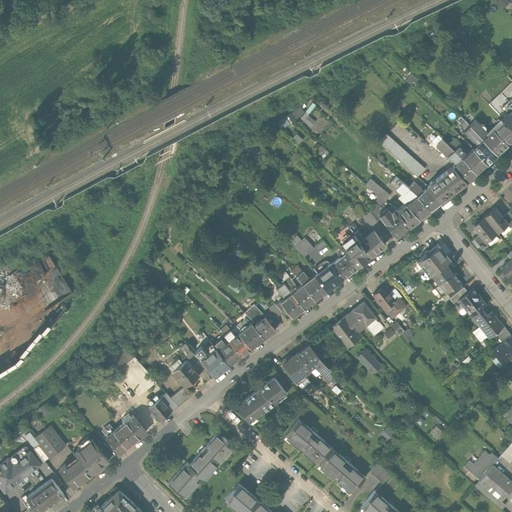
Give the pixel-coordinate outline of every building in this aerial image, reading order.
[(510,2),(507,0),(498,0),(496,2),(503,9),(510,2)] [(412,74),(406,80),(411,85),(417,79),(412,74)] [(511,101),(498,115),(503,120),(511,129),(511,101)] [(315,105),(312,102),(306,110),(307,110),(305,112),(308,114),(315,105)] [(299,106),(284,116),(290,124),(295,121),(294,119),(303,112),(299,106)] [(307,115),(305,113),(300,118),(303,121),(302,121),(310,128),(315,122),(308,115),(307,115)] [(474,120),(469,125),(497,154),(507,145),(493,130),(486,136),(485,135),(486,134),(486,132),(474,120)] [(511,129),(503,120),(493,130),(507,145),(511,139),(511,129)] [(464,131),(478,145),(473,149),(486,164),(497,154),(469,125),(464,131)] [(374,139),(377,142),(386,133),(382,130),(374,139)] [(377,142),(416,177),(425,169),(386,133),(377,142)] [(463,158),(461,159),(455,151),(454,151),(437,135),(431,142),(450,160),(451,158),(456,164),(452,167),(466,182),(476,173),(463,158)] [(455,138),(449,145),(455,151),(458,147),(456,145),(458,144),(460,146),(461,145),(455,138)] [(260,154),(248,144),(244,150),(256,159),(260,154)] [(473,149),(466,155),(465,153),(466,152),(460,146),(458,144),(456,145),(458,147),(455,151),(461,159),(463,158),(476,173),(486,164),(473,149)] [(441,201),(466,182),(452,167),(427,187),(428,187),(441,201)] [(370,178),(365,184),(384,201),(389,195),(370,178)] [(399,188),(408,198),(406,201),(404,202),(406,204),(419,218),(430,209),(407,186),(402,181),(397,186),(399,188)] [(428,187),(421,192),(420,191),(420,188),(412,181),(407,186),(430,209),(441,201),(428,187)] [(396,190),(406,201),(408,198),(399,188),(396,190)] [(357,204),(352,207),(359,216),(364,213),(357,204)] [(406,204),(397,211),(409,226),(419,218),(406,204)] [(395,236),(409,226),(397,211),(395,208),(390,212),(387,207),(378,214),(395,236)] [(492,212),(484,217),(496,233),(508,224),(502,216),(496,208),(494,208),(492,210),(492,212)] [(511,215),(508,211),(502,216),(508,224),(511,228),(511,227),(511,215)] [(485,242),(496,233),(484,217),(477,224),(475,224),(473,225),(473,227),(479,235),(485,242)] [(312,243),(321,237),(315,228),(306,234),(312,243)] [(357,230),(353,233),(371,255),(385,244),(374,229),(363,237),(357,230)] [(356,266),(371,255),(353,233),(339,243),(342,247),(356,266)] [(301,239),(297,234),(290,241),(294,245),(293,246),(303,256),(313,247),(304,236),(301,239)] [(479,235),(473,239),(482,250),(488,245),(485,242),(479,235)] [(427,278),(431,275),(445,264),(450,260),(446,255),(438,244),(422,257),(417,261),(423,269),(421,271),(427,278)] [(342,277),(356,266),(342,247),(336,251),(340,256),(331,263),(342,277)] [(26,289),(33,286),(35,290),(55,282),(44,256),(12,270),(17,281),(22,278),(26,289)] [(503,271),(508,277),(511,272),(511,257),(510,259),(500,267),(500,269),(502,271),(503,271)] [(326,289),(342,277),(331,263),(315,273),(326,289)] [(452,273),(445,264),(431,275),(439,284),(434,287),(440,296),(446,292),(445,292),(459,281),(453,273),(452,273)] [(291,269),(296,275),(302,270),(298,265),(291,269)] [(284,282),(291,292),(297,287),(296,286),(297,285),(285,270),(278,275),(284,282)] [(315,273),(309,278),(303,270),(302,270),(296,275),(302,283),(314,298),(326,289),(315,273)] [(449,298),(450,297),(463,286),(459,281),(445,292),(446,292),(440,296),(444,301),(449,298)] [(276,288),(283,298),(291,292),(284,282),(276,288)] [(302,283),(297,287),(291,292),(303,307),(314,298),(302,283)] [(384,284),(372,294),(384,309),(385,308),(391,316),(405,306),(398,297),(400,295),(394,287),(390,291),(384,284)] [(454,304),(458,300),(457,299),(467,292),(463,286),(450,297),(449,298),(454,304)] [(486,304),(472,287),(467,292),(457,299),(458,300),(471,316),(481,308),(486,304)] [(283,298),(279,301),(279,300),(276,302),(283,311),(286,308),(291,316),(303,307),(291,292),(283,298)] [(253,321),(251,322),(252,324),(264,315),(253,303),(250,306),(245,301),(239,307),(253,321)] [(281,312),(274,302),(268,307),(276,316),(281,312)] [(362,302),(344,316),(357,331),(369,323),(372,327),(379,322),(362,302)] [(486,314),(481,308),(471,316),(478,325),(486,336),(488,338),(494,333),(503,326),(491,311),(486,314)] [(264,315),(252,324),(263,338),(275,328),(270,322),(272,321),(270,318),(268,319),(264,315)] [(360,335),(357,331),(344,316),(330,326),(346,346),(360,335)] [(238,328),(241,331),(245,327),(240,321),(235,325),(238,328)] [(404,331),(395,321),(391,324),(400,335),(404,331)] [(251,347),(263,338),(252,324),(251,322),(245,327),(241,331),(239,332),(251,347)] [(229,328),(225,324),(219,329),(224,335),(228,332),(227,330),(229,328)] [(239,332),(241,331),(238,328),(235,325),(230,330),(235,336),(239,332)] [(486,336),(478,325),(471,331),(479,341),(486,336)] [(395,332),(390,326),(382,332),(387,338),(395,332)] [(494,333),(502,343),(511,336),(503,326),(494,333)] [(224,335),(229,340),(241,355),(251,347),(239,332),(235,336),(230,330),(229,328),(227,330),(228,332),(224,335)] [(511,357),(511,337),(511,336),(502,343),(492,351),(496,356),(491,360),(498,368),(511,357)] [(229,365),(241,355),(229,340),(225,343),(221,337),(214,343),(219,349),(217,350),(229,365)] [(211,351),(215,348),(209,340),(205,344),(211,351)] [(105,373),(108,377),(116,369),(139,396),(156,382),(121,341),(104,355),(113,365),(105,373)] [(188,359),(194,354),(185,343),(180,348),(188,359)] [(309,344),(296,352),(309,368),(316,375),(322,372),(329,379),(335,373),(321,359),(309,344)] [(215,376),(229,365),(217,350),(215,348),(211,351),(205,355),(206,351),(201,346),(194,351),(215,376)] [(386,370),(365,348),(357,356),(378,378),(386,370)] [(304,372),(309,368),(296,352),(288,358),(287,357),(280,362),(284,368),(283,369),(289,377),(290,376),(294,380),(302,387),(310,380),(304,374),(304,372)] [(472,361),(468,356),(460,363),(464,368),(472,361)] [(199,377),(186,361),(182,364),(178,360),(168,368),(184,387),(185,388),(199,377)] [(453,363),(449,369),(453,372),(457,365),(453,363)] [(511,375),(511,366),(503,375),(506,380),(509,378),(511,375)] [(339,377),(335,373),(329,379),(333,383),(339,377)] [(286,394),(274,377),(269,381),(259,388),(236,406),(237,407),(238,406),(242,412),(241,412),(249,422),(250,421),(249,421),(255,416),(256,416),(286,394)] [(184,387),(170,399),(177,407),(191,395),(185,388),(184,387)] [(160,398),(161,398),(172,411),(177,407),(170,399),(166,393),(160,398)] [(159,421),(172,411),(161,398),(148,408),(159,421)] [(133,416),(119,427),(132,443),(146,432),(133,416)] [(299,419),(298,418),(285,433),(352,492),(365,477),(364,476),(364,477),(356,471),(357,470),(339,454),(339,455),(331,449),(332,448),(331,447),(330,448),(323,441),(324,441),(304,424),(298,420),(299,419)] [(435,426),(429,432),(436,439),(442,433),(435,426)] [(50,427),(34,439),(39,446),(49,458),(49,459),(65,447),(50,427)] [(119,454),(132,443),(119,427),(106,438),(119,454)] [(395,433),(390,428),(388,430),(386,428),(381,434),(389,441),(395,433)] [(218,433),(189,465),(187,463),(185,465),(169,483),(169,484),(170,483),(175,487),(174,488),(184,496),(202,477),(204,479),(233,446),(224,438),(222,439),(218,435),(219,433),(218,433)] [(74,453),(77,456),(91,475),(108,461),(91,439),(74,453)] [(511,464),(511,442),(501,455),(511,464)] [(0,486),(5,493),(49,458),(39,446),(13,466),(8,460),(0,465),(0,486)] [(464,468),(478,480),(491,465),(498,458),(492,453),(490,455),(486,451),(473,465),(469,461),(464,468)] [(73,489),(91,475),(77,456),(58,471),(73,489)] [(370,471),(382,482),(390,474),(378,463),(370,471)] [(478,480),(474,485),(501,509),(505,504),(501,501),(511,488),(511,482),(491,465),(478,480)] [(50,478),(51,480),(58,489),(62,485),(54,475),(50,478)] [(33,507),(36,511),(40,511),(63,496),(58,489),(51,480),(27,499),(33,507)] [(271,511),(239,483),(226,498),(241,511),(271,511)] [(398,511),(382,498),(375,492),(375,491),(361,506),(367,511),(398,511)] [(106,501),(95,511),(140,511),(120,492),(108,503),(106,501)] [(28,511),(33,507),(27,499),(25,497),(21,500),(28,511)]
